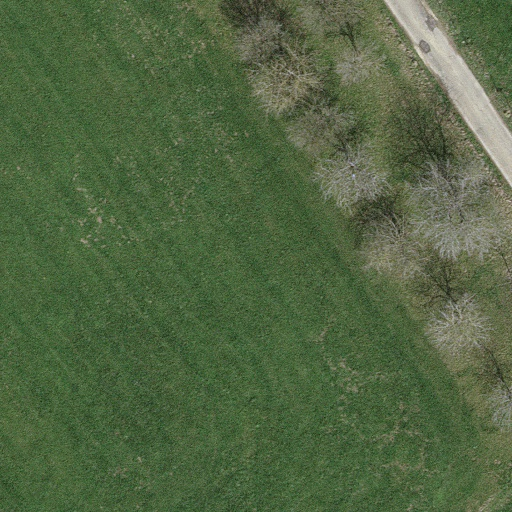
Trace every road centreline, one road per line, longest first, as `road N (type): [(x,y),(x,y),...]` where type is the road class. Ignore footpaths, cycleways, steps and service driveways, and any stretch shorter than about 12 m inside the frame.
road 1 (trunk): [(47,0),(129,511)]
road 2 (track): [(398,0),(511,172)]
